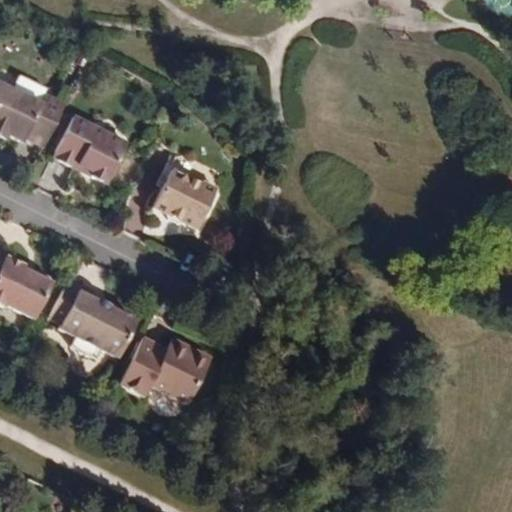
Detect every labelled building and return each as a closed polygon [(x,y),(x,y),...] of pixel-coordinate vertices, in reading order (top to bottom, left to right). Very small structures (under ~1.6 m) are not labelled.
[(40,104),(0,84),(0,136),(6,139),(8,135),(23,142),(26,138),(43,147),(65,104),(45,94),(40,104)] [(126,145),(73,118),(53,157),(82,172),(85,168),(90,172),(90,176),(104,182),(109,180),(126,145)] [(201,184),(172,169),(153,208),(167,215),(168,219),(179,225),(184,223),(198,230),(217,190),(201,184)] [(24,266),(0,254),(0,306),(1,307),(2,305),(33,320),(52,283),(48,277),(41,273),(34,274),(22,268),(24,266)] [(96,296),(66,282),(48,317),(61,325),(58,328),(75,337),(70,347),(80,352),(83,357),(87,360),(93,359),(98,361),(104,352),(118,359),(137,322),(94,300),(96,296)] [(173,338),(170,344),(209,364),(212,358),(173,338)] [(167,351),(142,339),(119,385),(145,398),(151,385),(188,404),(209,364),(170,344),(167,351)]
